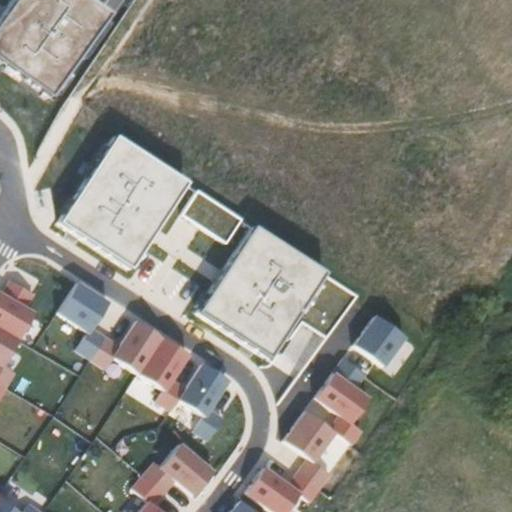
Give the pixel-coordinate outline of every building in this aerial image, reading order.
[(1,0),(0,2),(0,64),(40,93),(100,10),(86,0),(1,0)] [(109,135),(56,227),(133,271),(185,179),(109,135)] [(195,190),(179,214),(225,244),(241,220),(195,190)] [(250,226),(195,315),(273,362),(327,273),(250,226)] [(0,397),(14,371),(3,365),(40,296),(0,275),(0,397)] [(211,442),(239,385),(191,361),(195,353),(107,309),(112,301),(73,282),(56,316),(86,331),(75,353),(109,369),(112,363),(171,392),(168,398),(201,415),(192,433),(211,442)] [(381,372),(405,336),(370,313),(282,444),(312,464),(333,434),(343,440),(372,399),(356,389),(372,366),(381,372)] [(121,511),(183,511),(216,471),(175,439),(133,491),(137,494),(121,511)] [(303,457),(287,482),(259,465),(241,494),(269,511),(284,511),(296,494),(310,503),(329,473),(303,457)] [(253,511),(235,496),(221,511),(253,511)] [(0,511),(42,511),(28,503),(23,511),(22,511),(0,498),(0,511)]
